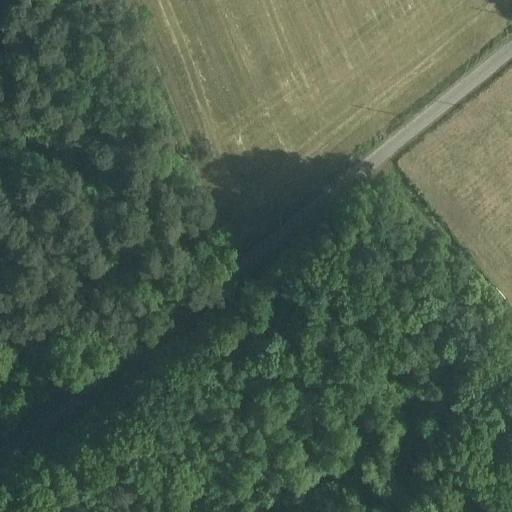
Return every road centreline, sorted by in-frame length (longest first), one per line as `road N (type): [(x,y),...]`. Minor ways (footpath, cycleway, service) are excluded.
road 1 (unclassified): [(0,464),(511,48)]
road 2 (track): [(377,158),(511,320)]
